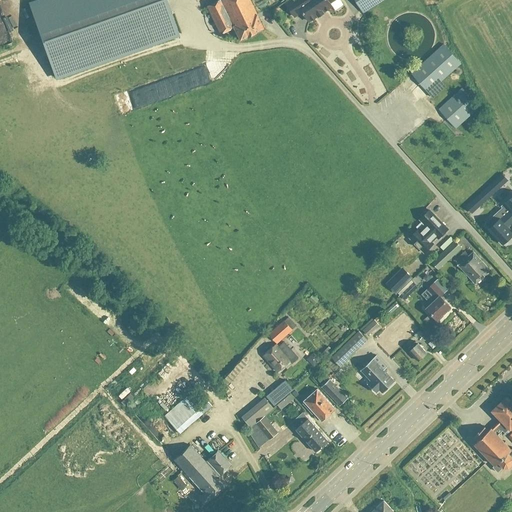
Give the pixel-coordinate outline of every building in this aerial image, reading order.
[(166,0),(38,0),(30,3),(56,77),(178,34),(166,0)] [(258,16),(249,0),(216,0),(206,5),(220,33),(233,27),(239,39),(247,36),(247,37),(255,33),(255,32),(263,28),(257,17),(258,16)] [(294,16),(302,11),(309,20),(318,15),(318,16),(323,12),(323,11),(332,5),(329,2),(332,0),(290,0),(286,3),(294,16)] [(355,0),(364,13),(384,0),(355,0)] [(261,19),(271,13),(265,3),(255,8),(261,19)] [(443,44),(411,73),(434,98),(445,88),(440,82),(461,63),(443,44)] [(480,107),(462,87),(440,107),(458,127),(480,107)] [(495,191),(489,184),(483,189),(489,196),(495,191)] [(477,195),(484,202),(489,196),(483,189),(477,195)] [(511,220),(511,196),(502,206),(503,207),(501,209),(511,220)] [(489,228),(502,243),(511,234),(511,231),(507,227),(511,222),(511,220),(501,209),(486,223),(490,227),(489,228)] [(418,229),(415,232),(409,238),(424,253),(433,243),(431,242),(437,236),(439,238),(448,229),(429,210),(427,212),(419,219),(421,221),(416,226),(418,229)] [(451,236),(445,241),(449,244),(454,239),(451,236)] [(431,262),(438,269),(462,248),(455,240),(431,262)] [(449,244),(445,241),(440,246),(443,250),(449,244)] [(455,260),(459,265),(475,283),(490,270),(473,252),(469,256),(464,251),(455,260)] [(403,268),(386,285),(396,295),(411,280),(413,278),(403,268)] [(424,281),(429,275),(423,270),(418,276),(424,281)] [(364,284),(371,287),(375,280),(368,277),(364,284)] [(404,300),(418,286),(414,282),(417,280),(414,277),(413,278),(411,280),(413,282),(410,285),(409,284),(399,295),(404,300)] [(450,306),(440,296),(444,292),(434,281),(426,289),(435,300),(426,309),(436,320),(450,306)] [(492,297),(499,295),(494,284),(488,286),(492,297)] [(83,295),(79,305),(89,310),(94,299),(83,295)] [(362,330),(367,335),(379,325),(373,319),(362,330)] [(292,329),(284,320),(268,334),(277,343),(293,329),(292,329)] [(423,333),(419,330),(414,335),(417,338),(423,333)] [(359,331),(332,357),(340,366),(360,346),(367,339),(359,331)] [(417,343),(415,341),(407,349),(417,360),(426,352),(418,343),(417,343)] [(278,371),(290,360),(276,344),(263,355),(278,371)] [(387,367),(375,355),(361,371),(371,381),(368,385),(375,393),(379,389),(383,393),(394,380),(384,370),(387,367)] [(314,367),(319,363),(313,356),(309,359),(314,367)] [(171,359),(163,370),(169,374),(177,364),(171,359)] [(274,405),(293,389),(285,380),(266,396),(274,405)] [(143,391),(149,396),(157,386),(151,381),(143,391)] [(350,400),(332,381),(325,388),(342,407),(350,400)] [(320,418),(322,420),(335,408),(317,388),(304,400),(305,402),(303,403),(312,414),(314,412),(317,414),(315,416),(318,420),(320,418)] [(195,420),(209,408),(195,390),(180,401),(164,416),(180,433),(195,420)] [(265,397),(256,405),(264,415),(273,408),(265,397)] [(493,410),(500,418),(488,430),(485,426),(474,437),(478,440),(475,443),(495,464),(493,467),(498,472),(503,466),(504,467),(508,467),(511,463),(511,447),(511,449),(494,430),(499,426),(505,432),(509,427),(510,428),(511,425),(511,402),(507,397),(493,410)] [(291,423),(297,429),(316,451),(328,441),(308,418),(302,413),(291,423)] [(270,438),(278,432),(266,417),(258,423),(270,438)] [(254,439),(264,431),(257,424),(248,431),(254,439)] [(209,499),(226,484),(190,444),(173,459),(204,493),(198,498),(204,503),(209,499)] [(218,450),(206,461),(219,476),(231,464),(218,450)] [(449,492),(443,497),(445,500),(451,494),(449,492)] [(384,500),(371,511),(393,511),(384,500)]
